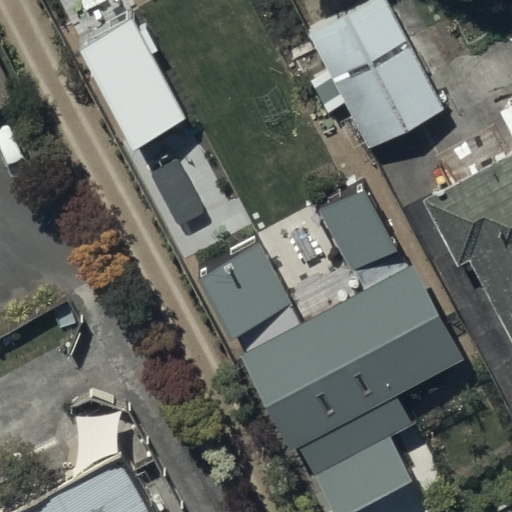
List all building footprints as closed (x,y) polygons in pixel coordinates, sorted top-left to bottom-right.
[(339,0),(304,18),(362,131),(438,92),(407,32),(422,24),(409,0),(339,0)] [(132,14),(78,42),(134,147),(188,118),(132,14)] [(0,46),(0,89),(17,81),(0,46)] [(511,126),(511,131),(422,179),(456,244),(468,238),(511,319),(511,90),(497,98),(511,126)] [(259,236),(199,269),(329,511),(359,511),(414,483),(389,437),(413,423),(398,395),(462,360),(364,180),(315,206),(360,290),(305,320),(259,236)] [(0,511),(163,511),(120,436),(0,502),(0,511)]
